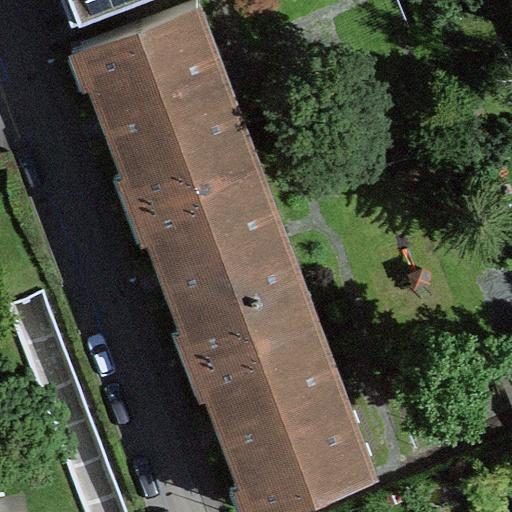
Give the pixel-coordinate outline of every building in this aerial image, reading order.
[(66,0),(71,12),(102,0),(66,0)] [(140,197),(255,153),(197,0),(187,0),(81,40),(111,120),(140,197)] [(198,351),(314,308),(255,153),(140,197),(169,274),(198,351)] [(314,308),(198,351),(227,429),(257,508),(372,465),(314,308)] [(511,439),(465,458),(472,475),(509,459),(508,457),(511,455),(511,439)]
